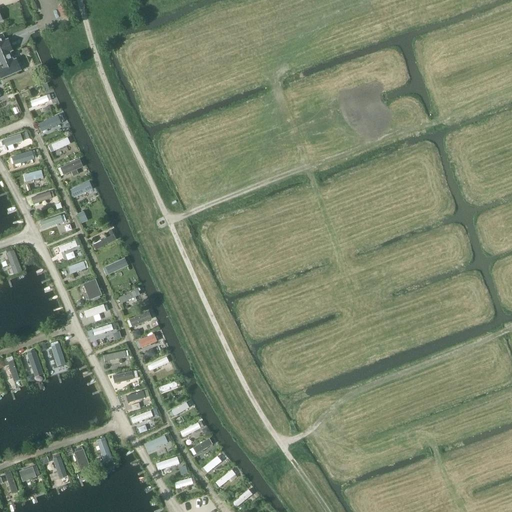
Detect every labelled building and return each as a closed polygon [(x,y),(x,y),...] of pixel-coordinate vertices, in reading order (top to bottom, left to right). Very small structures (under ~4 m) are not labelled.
[(0,64),(0,65),(0,76),(1,77),(1,78),(19,70),(19,69),(19,65),(19,64),(17,62),(15,61),(15,60),(12,60),(2,35),(0,36),(0,64)] [(42,65),(32,69),(34,74),(44,70),(42,65)] [(50,191),(31,197),(34,204),(52,198),(50,191)] [(84,211),(78,214),(82,223),(88,220),(84,211)] [(14,249),(6,253),(14,274),(22,271),(14,249)] [(96,278),(82,284),(89,301),(102,295),(96,278)] [(36,466),(19,471),(22,482),(36,478),(35,473),(38,472),(36,466)]
